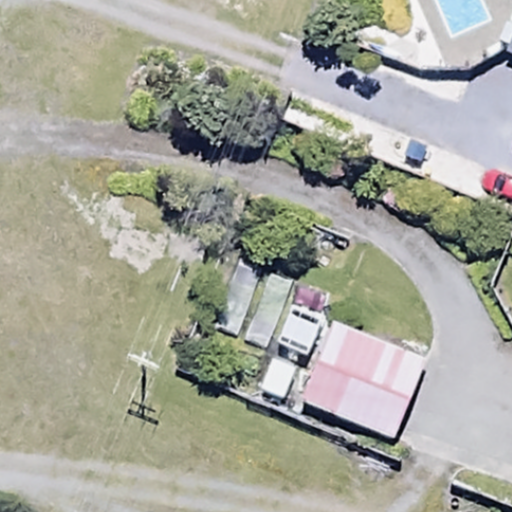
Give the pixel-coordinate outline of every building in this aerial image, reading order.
[(506,56),(484,0),(430,0),(459,74),(506,56)] [(376,128),(301,97),(290,123),(365,154),(376,128)] [(432,356),(297,309),(285,343),(325,357),(308,406),(403,439),(432,356)] [(511,355),(474,328),(453,357),(511,398),(511,355)] [(296,404),(310,368),(262,350),(248,385),(296,404)]
